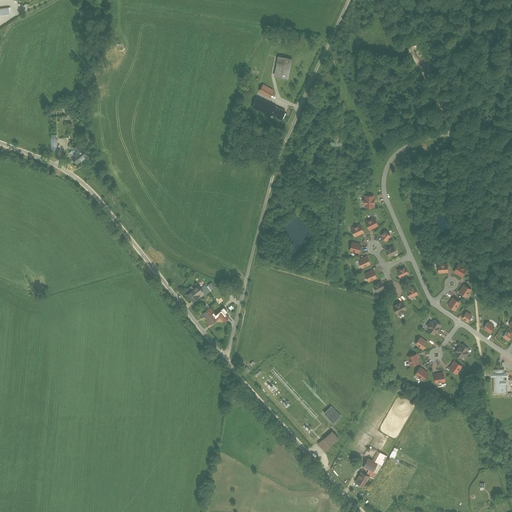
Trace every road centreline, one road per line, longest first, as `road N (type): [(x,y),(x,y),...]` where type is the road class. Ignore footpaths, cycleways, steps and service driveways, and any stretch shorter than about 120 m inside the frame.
road 1 (residential): [(363,511),(225,360),(104,205),(64,169),(0,143)]
road 2 (track): [(348,0),(279,152),(225,360)]
road 3 (residential): [(409,254),(386,195),(387,163),(411,142),(453,128),(511,130)]
road 4 (track): [(453,128),(477,333)]
road 5 (track): [(453,128),(384,0)]
